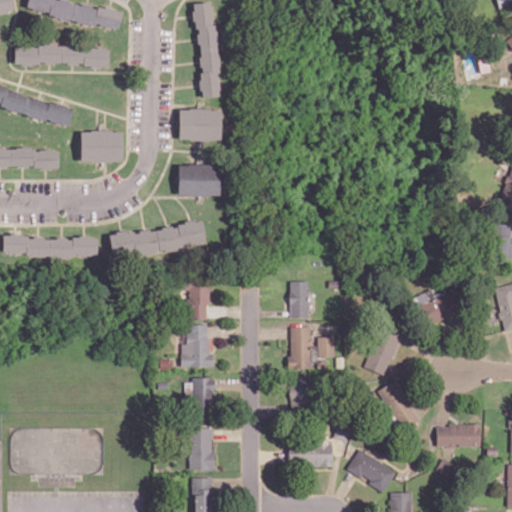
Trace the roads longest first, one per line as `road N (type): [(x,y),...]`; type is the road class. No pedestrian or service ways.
road 1 (residential): [(144,0),(152,25),(148,156),(124,185),(93,204),(0,209)]
road 2 (residential): [(252,511),(251,291)]
